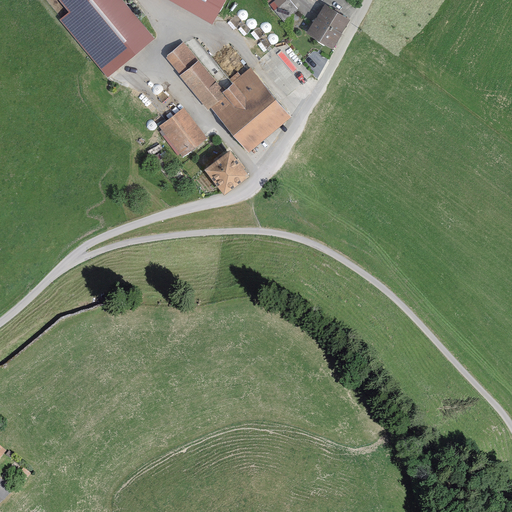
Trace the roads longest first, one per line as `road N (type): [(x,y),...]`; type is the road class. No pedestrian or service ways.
road 1 (track): [(68,260),(223,231),(277,233),(321,249),(414,320),(496,404),(511,433)]
road 2 (unclassified): [(365,0),(256,183),(223,202),(88,243),(68,260)]
